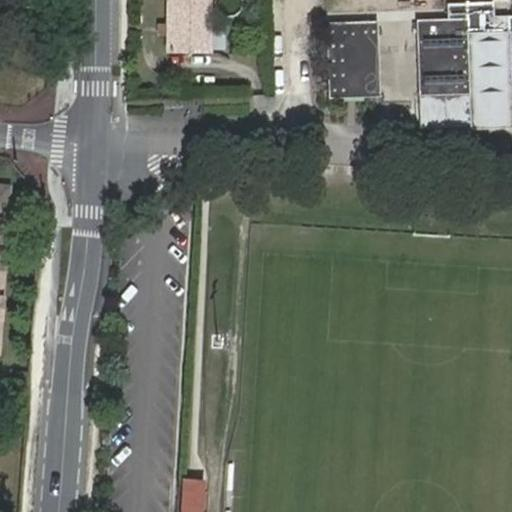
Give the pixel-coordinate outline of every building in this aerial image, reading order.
[(167,0),(168,51),(209,52),(209,0),(167,0)] [(414,20),(417,97),(468,95),(466,36),(492,35),(491,3),(445,5),(445,20),(414,20)] [(325,24),(328,100),(377,98),(374,22),(325,24)] [(13,185),(0,184),(0,354),(1,354),(13,185)] [(186,476),(183,511),(196,511),(199,477),(186,476)]
